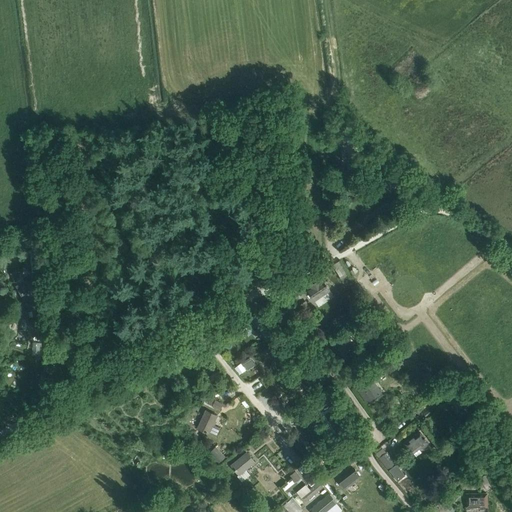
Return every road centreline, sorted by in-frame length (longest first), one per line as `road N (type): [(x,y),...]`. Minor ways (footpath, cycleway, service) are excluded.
road 1 (track): [(0,434),(416,213),(442,210),(511,247)]
road 2 (track): [(274,288),(360,405),(371,454),(411,499),(398,511)]
road 3 (track): [(56,403),(39,253)]
road 4 (track): [(195,328),(275,428)]
